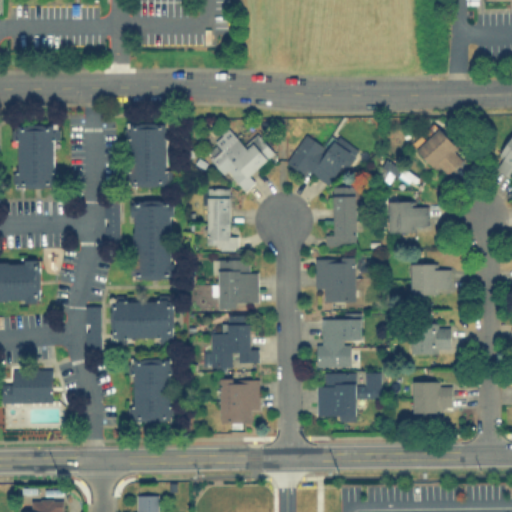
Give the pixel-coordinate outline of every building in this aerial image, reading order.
[(170,121),(125,120),(124,185),(169,185),(170,121)] [(12,123),(12,187),(56,186),(56,122),(12,123)] [(248,174),(273,151),(257,133),(244,145),(227,127),(201,151),(223,175),(227,171),(243,189),(254,180),(248,174)] [(442,176),(464,155),(437,127),(415,148),(442,176)] [(326,147),(304,132),(284,161),(303,174),(307,169),(331,185),(353,151),(333,138),(326,147)] [(491,164),(511,176),(511,132),(491,164)] [(353,184),(332,184),(332,241),(353,241),(353,184)] [(228,186),(205,186),(205,248),(236,248),(236,233),(228,233),(228,186)] [(129,279),(173,278),(172,197),(129,198),(129,279)] [(118,199),(101,199),(101,239),(118,239),(118,199)] [(387,200),(387,229),(425,229),(425,200),(387,200)] [(314,287),(323,287),(323,299),(352,299),(352,256),(314,256),(314,287)] [(257,269),(247,269),(247,257),(212,257),(213,305),(257,304),(257,269)] [(0,259),(40,259),(41,302),(0,302),(0,259)] [(410,292),(447,292),(447,262),(410,262),(410,292)] [(109,340),(173,340),(173,295),(109,295),(109,340)] [(84,304),(84,347),(100,347),(100,304),(84,304)] [(231,366),(231,360),(257,361),(257,346),(247,346),(248,314),(226,314),(225,331),(209,331),(209,365),(231,366)] [(318,365),(350,365),(350,338),(359,338),(359,317),(318,317),(318,365)] [(410,351),(449,351),(449,322),(410,322),(410,351)] [(170,356),(130,357),(131,421),(171,421),(170,356)] [(51,367),(11,367),(11,381),(0,381),(0,401),(51,401),(51,367)] [(379,397),(380,371),(363,370),(363,382),(354,382),(355,371),(325,370),(325,383),(316,383),(315,413),(337,414),(337,419),(354,419),(355,396),(379,397)] [(219,377),(219,421),(243,421),(243,409),(257,409),(257,377),(219,377)] [(412,410),(449,410),(449,379),(412,379),(412,410)] [(129,511),(156,511),(156,493),(135,493),(135,511),(129,511)] [(61,511),(61,498),(30,498),(30,510),(22,510),(22,511),(61,511)]
